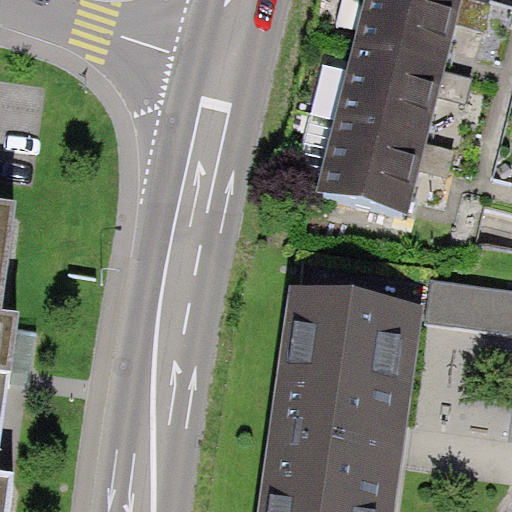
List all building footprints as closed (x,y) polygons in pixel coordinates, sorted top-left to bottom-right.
[(376,0),(363,59),(446,80),(464,8),(428,0),(376,0)] [(428,0),(464,8),(465,0),(428,0)] [(344,133),(429,153),(446,80),(363,59),(344,133)] [(344,133),(328,203),(411,223),(429,153),(344,133)] [(15,230),(0,228),(0,511),(8,511),(12,490),(0,488),(0,386),(12,388),(19,334),(1,331),(15,230)] [(461,326),(511,332),(511,290),(466,285),(461,326)] [(385,511),(410,311),(276,295),(249,511),(385,511)]
